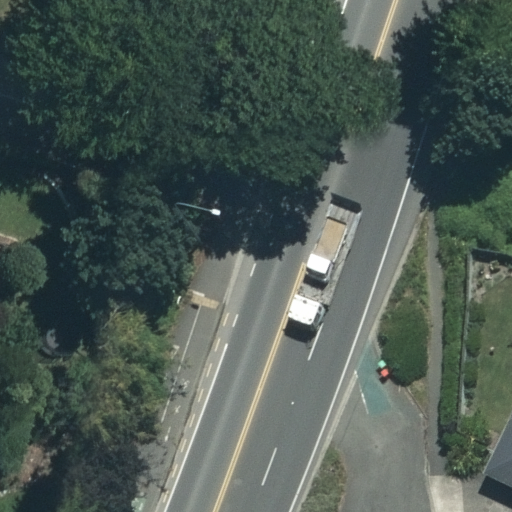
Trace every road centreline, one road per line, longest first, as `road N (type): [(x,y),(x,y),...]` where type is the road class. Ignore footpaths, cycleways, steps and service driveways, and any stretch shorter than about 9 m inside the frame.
road 1 (residential): [(0,94),(326,197)]
road 2 (trunk): [(205,511),(294,293)]
road 3 (trunk): [(294,293),(260,511)]
road 4 (trunk): [(326,197),(392,0)]
